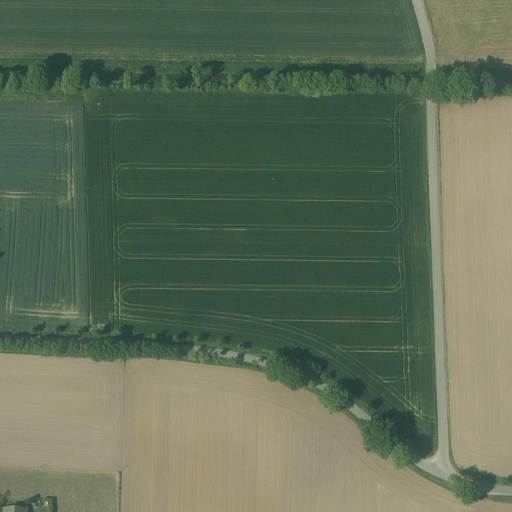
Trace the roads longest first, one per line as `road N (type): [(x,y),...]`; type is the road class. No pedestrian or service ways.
road 1 (residential): [(0,339),(225,353),(282,368),(347,399),(442,476)]
road 2 (unclassified): [(442,476),(432,49),(417,0)]
